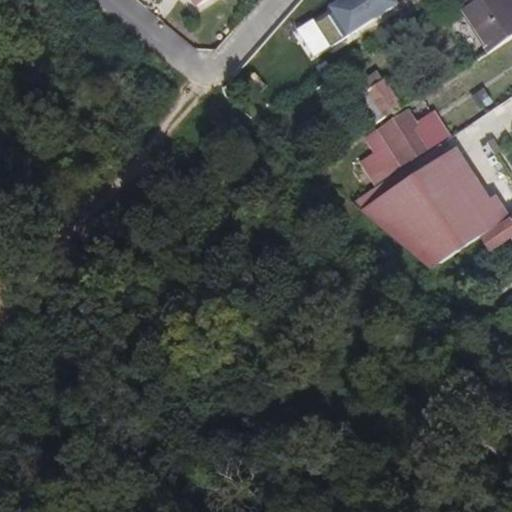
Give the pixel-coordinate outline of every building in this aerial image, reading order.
[(334,0),(329,3),(349,36),(409,0),(334,0)] [(511,38),(511,0),(467,0),(460,4),(491,53),(511,38)] [(324,101),(343,82),(332,71),(314,91),(324,101)] [(382,82),(375,71),(360,81),(367,92),(382,82)] [(400,109),(382,82),(367,92),(358,98),(375,124),(386,116),(387,118),(400,109)] [(478,111),(491,103),(483,91),(470,99),(478,111)] [(493,119),(505,111),(501,106),(490,113),(493,119)] [(359,164),(373,185),(445,140),(430,117),(417,125),(409,112),(367,139),(376,153),(359,164)] [(364,213),(446,157),(439,147),(353,204),(364,213)] [(510,220),(460,147),(446,157),(495,230),(510,220)] [(495,230),(446,157),(364,213),(433,271),(495,230)]
